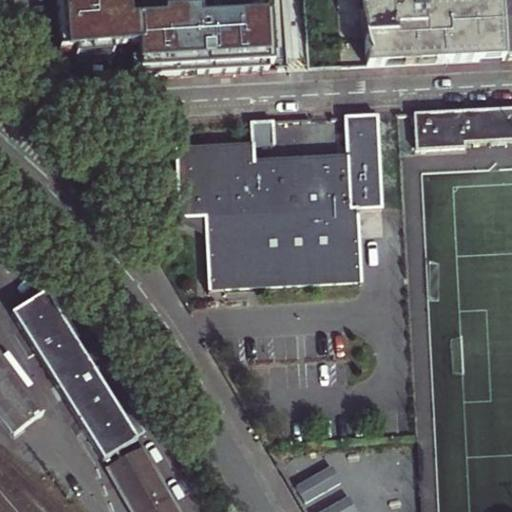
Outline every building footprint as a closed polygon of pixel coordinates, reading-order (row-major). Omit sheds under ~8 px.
[(269,16),(199,19),(199,11),(162,13),(162,18),(129,20),(127,0),(54,0),(58,52),(135,47),(137,80),(266,73),(265,67),(271,67),(269,16)] [(425,0),(352,0),(353,7),(358,27),(363,46),(365,68),(504,61),(501,1),(426,5),(425,0)] [(511,0),(500,0),(501,1),(504,61),(511,60),(511,0)] [(511,110),(412,116),(414,153),(463,150),(463,145),(511,142),(511,110)] [(376,118),(342,120),(344,159),(297,162),(251,164),(250,147),(172,152),(176,222),(202,221),(205,294),(285,289),(359,285),(356,212),(380,211),(376,118)] [(272,146),(272,123),(248,124),(250,147),(272,146)] [(137,441),(136,440),(144,435),(128,410),(120,415),(45,294),(11,316),(103,463),(137,441)] [(8,353),(0,359),(24,391),(32,386),(8,353)] [(0,359),(0,358),(0,422),(12,439),(43,416),(24,391),(0,359)] [(128,511),(179,511),(143,448),(105,470),(128,511)] [(372,472),(409,471),(408,452),(371,454),(372,472)] [(328,469),(296,488),(305,504),(338,485),(328,469)] [(410,511),(410,490),(390,491),(391,511),(410,511)] [(353,511),(347,500),(325,511),(353,511)]
